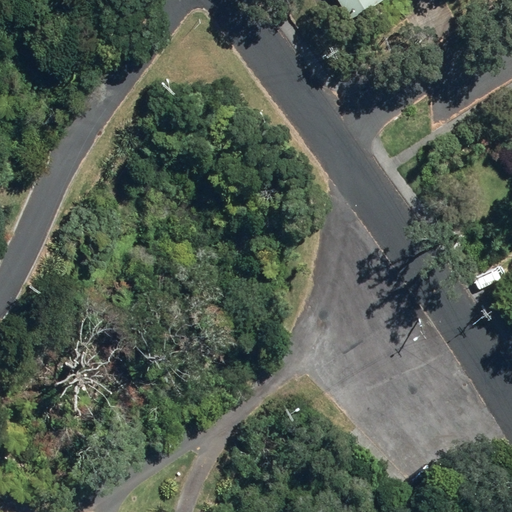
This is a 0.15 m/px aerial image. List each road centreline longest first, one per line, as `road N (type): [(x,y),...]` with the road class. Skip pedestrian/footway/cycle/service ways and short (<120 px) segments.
road 1 (residential): [(0,285),(175,0)]
road 2 (residential): [(340,134),(511,391)]
road 3 (residential): [(340,134),(511,26)]
road 4 (residential): [(240,0),(340,134)]
